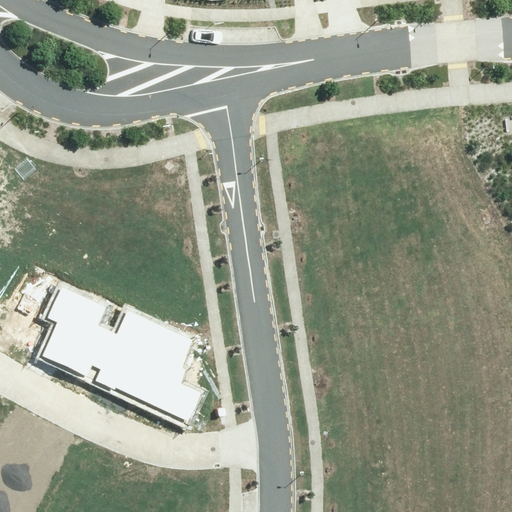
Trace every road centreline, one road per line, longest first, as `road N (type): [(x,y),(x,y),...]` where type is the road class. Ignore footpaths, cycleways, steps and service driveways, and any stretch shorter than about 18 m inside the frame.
road 1 (residential): [(221,92),(280,450)]
road 2 (residential): [(0,1),(122,44),(269,62),(317,59)]
road 3 (residential): [(0,371),(98,429),(177,448),(280,450)]
road 4 (residential): [(221,92),(73,103),(11,83),(0,70)]
road 5 (residential): [(511,31),(317,59)]
